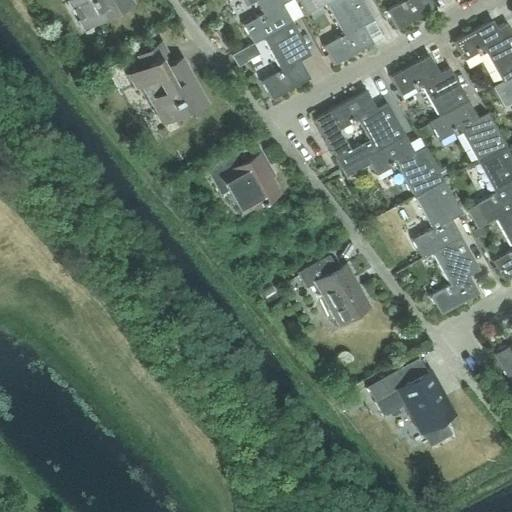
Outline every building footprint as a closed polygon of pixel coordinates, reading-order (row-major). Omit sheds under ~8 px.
[(66,0),(81,27),(123,4),(120,0),(66,0)] [(250,43),(259,38),(288,21),(278,4),(285,0),(247,0),(250,5),(232,15),(237,25),(239,24),(250,43)] [(290,0),(299,15),(313,7),(313,8),(322,3),(327,0),(290,0)] [(369,20),(358,0),(327,0),(322,3),(340,35),(321,46),(331,64),(369,43),(359,25),(369,20)] [(403,0),(383,11),(394,30),(432,9),(427,0),(403,0)] [(461,60),(480,49),(497,81),(511,72),(511,38),(509,33),(503,23),(494,28),(489,20),(450,41),(461,60)] [(306,54),(288,21),(259,38),(277,70),(257,81),(267,99),(307,78),(296,60),(306,54)] [(180,111),(182,115),(205,102),(179,56),(171,60),(159,40),(132,55),(138,65),(123,73),(131,88),(137,85),(158,123),(180,111)] [(237,50),(229,54),(235,65),(243,60),(237,50)] [(417,84),(434,115),(464,99),(446,67),(436,73),(426,55),(387,76),(397,94),(417,84)] [(511,72),(497,81),(488,86),(499,104),(511,96),(511,72)] [(482,76),(470,83),(475,92),(487,86),(482,76)] [(400,134),(383,102),(373,108),(363,89),(310,118),(337,168),(400,134)] [(435,139),(454,128),(471,157),(501,142),(484,112),(474,118),(464,99),(434,115),(425,120),(435,139)] [(425,124),(414,129),(418,138),(429,133),(425,124)] [(163,127),(157,130),(160,136),(166,133),(163,127)] [(392,163),(406,189),(437,174),(422,147),(411,152),(400,134),(337,168),(337,169),(338,169),(342,177),(367,164),(372,173),(392,163)] [(471,204),(462,209),(472,227),(482,222),(491,217),(511,205),(511,185),(511,184),(511,183),(511,161),(501,142),(471,157),(490,193),(471,204)] [(232,152),(202,169),(212,188),(216,195),(222,191),(235,214),(276,192),(262,166),(266,164),(259,152),(238,163),(232,152)] [(441,166),(435,169),(438,175),(445,172),(441,166)] [(406,189),(421,215),(428,227),(408,238),(418,257),(428,252),(457,235),(448,219),(459,213),(437,174),(406,189)] [(511,205),(491,217),(510,251),(490,261),(500,279),(511,273),(511,205)] [(479,226),(469,231),(473,238),(483,232),(479,226)] [(476,269),(457,235),(428,252),(446,285),(427,296),(437,315),(476,293),(466,275),(476,269)] [(324,254),(315,259),(294,271),(302,286),(311,281),(334,322),(364,305),(341,263),(332,268),(324,254)] [(267,285),(258,291),(264,302),(274,296),(267,285)] [(511,343),(505,347),(503,344),(489,352),(511,392),(511,343)] [(398,368),(364,386),(372,401),(380,415),(401,403),(416,431),(417,431),(439,419),(447,415),(433,389),(436,387),(426,369),(419,356),(398,368)] [(351,388),(335,397),(342,409),(357,400),(351,388)] [(439,419),(417,431),(424,443),(446,431),(439,419)]
